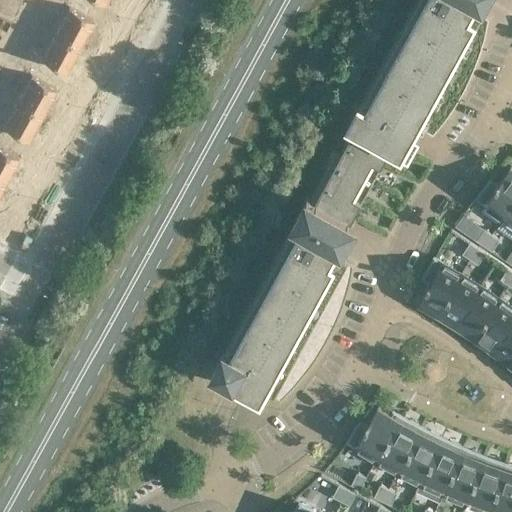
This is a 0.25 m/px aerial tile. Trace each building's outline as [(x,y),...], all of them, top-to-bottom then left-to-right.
[(97,0),(89,16),(85,23),(120,42),(140,6),(128,0),(97,0)] [(216,359),(213,364),(234,376),(245,382),(274,397),(347,263),(330,254),(338,240),(343,242),(356,218),(352,216),(392,141),(409,150),(421,129),(483,16),(469,9),(473,0),(422,0),(368,100),(367,100),(355,121),(315,196),(308,192),(294,216),(295,217),(226,344),(225,343),(216,359)] [(71,6),(67,13),(78,19),(82,12),(71,6)] [(78,19),(74,26),(81,30),(85,23),(89,16),(82,12),(78,19)] [(67,13),(64,20),(74,26),(78,19),(67,13)] [(31,14),(26,23),(42,31),(46,22),(31,14)] [(69,52),(65,59),(101,78),(120,42),(85,23),(81,30),(69,52)] [(52,42),(48,49),(58,55),(62,48),(52,42)] [(58,55),(55,62),(62,66),(65,59),(69,52),(62,48),(58,55)] [(48,49),(44,56),(55,62),(58,55),(48,49)] [(56,77),(45,96),(81,115),(101,78),(65,59),(62,66),(56,77)] [(0,97),(3,99),(12,82),(0,75),(0,97)] [(19,145),(15,152),(50,171),(70,134),(35,115),(19,145)] [(1,135),(0,137),(0,143),(8,148),(12,141),(1,135)] [(8,148),(4,155),(11,159),(15,152),(19,145),(12,141),(8,148)] [(0,179),(0,190),(31,207),(50,171),(15,152),(0,179)] [(495,210),(504,216),(511,204),(511,166),(510,166),(500,180),(498,178),(495,182),(491,178),(477,196),(486,203),(495,210)] [(0,237),(11,244),(31,207),(0,190),(0,237)] [(476,239),(484,244),(492,233),(484,228),(476,239)] [(492,233),(484,244),(492,250),(500,238),(492,233)] [(462,252),(470,258),(478,246),(470,241),(462,252)] [(478,246),(470,258),(478,263),(486,252),(478,246)] [(436,313),(437,314),(462,272),(444,261),(435,256),(424,276),(429,278),(426,282),(429,284),(420,299),(426,302),(438,309),(436,313)] [(500,278),(508,283),(511,276),(511,269),(508,266),(500,278)] [(450,316),(457,321),(481,283),(468,275),(462,272),(437,314),(447,320),(450,316)] [(461,329),(471,336),(499,296),(481,283),(457,321),(464,325),(461,329)] [(484,340),(491,344),(511,316),(511,304),(505,300),(499,296),(471,336),(482,343),(484,340)] [(495,353),(505,361),(511,352),(511,316),(491,344),(498,349),(495,353)] [(367,451),(377,457),(399,418),(385,410),(378,406),(369,421),(367,419),(365,423),(360,420),(348,440),(358,445),(367,451)] [(391,465),(398,469),(421,425),(410,419),(408,423),(399,418),(377,457),(391,465)] [(398,469),(420,480),(421,480),(442,436),(430,430),(428,434),(420,430),(422,426),(421,425),(398,469)] [(420,480),(416,489),(440,500),(444,491),(443,490),(461,450),(462,450),(464,446),(451,440),(449,444),(441,440),(440,440),(421,480),(420,480)] [(444,491),(466,500),(484,454),(472,449),(471,454),(462,450),(461,450),(443,490),(444,491)] [(466,500),(490,509),(506,462),(494,458),(492,462),(483,459),(485,454),(484,454),(466,500)] [(506,462),(490,509),(501,511),(511,511),(511,469),(505,467),(507,462),(506,462)] [(351,483),(360,488),(366,475),(357,471),(351,483)] [(332,495),(341,500),(347,487),(339,483),(332,495)] [(374,495),(382,500),(389,487),(380,483),(374,495)] [(347,487),(341,500),(349,504),(356,492),(347,487)] [(389,487),(382,500),(391,504),(397,492),(389,487)] [(322,511),(313,508),(300,502),(292,511),(322,511)]
